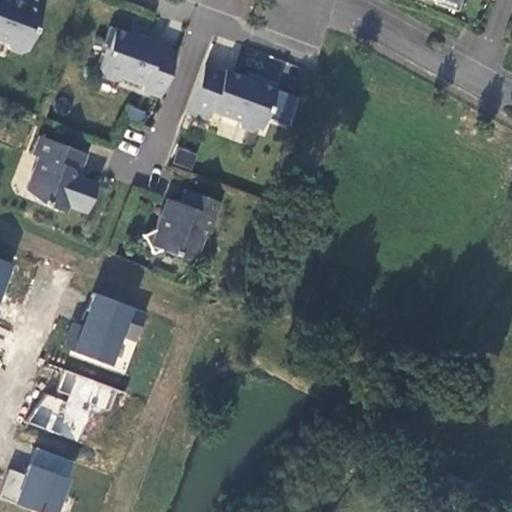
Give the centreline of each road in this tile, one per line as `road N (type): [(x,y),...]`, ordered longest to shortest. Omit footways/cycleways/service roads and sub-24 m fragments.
road 1 (residential): [(479,84),(319,0)]
road 2 (residential): [(135,162),(148,165),(204,20)]
road 3 (residential): [(0,414),(54,273)]
road 4 (residential): [(204,20),(273,47),(293,41),(310,0)]
